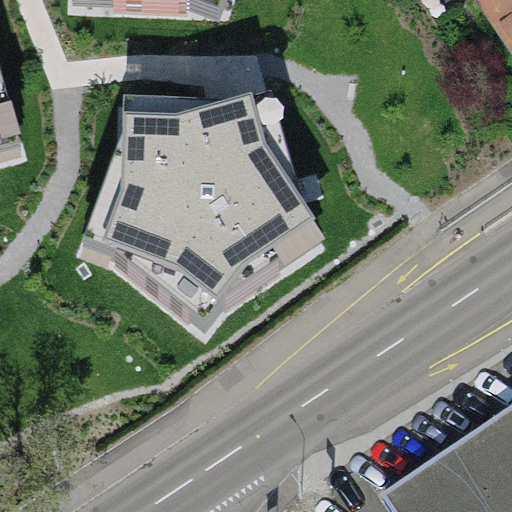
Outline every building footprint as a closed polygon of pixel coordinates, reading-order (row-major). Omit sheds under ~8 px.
[(111,0),(111,12),(193,14),(197,0),(111,0)] [(511,0),(483,0),(470,9),(511,69),(511,0)] [(0,125),(12,122),(0,79),(0,125)] [(240,118),(137,114),(135,146),(125,146),(99,218),(127,227),(113,264),(190,325),(208,301),(225,313),(280,277),(268,259),(309,231),(303,223),(275,120),(243,128),(240,118)] [(511,511),(511,426),(394,506),(397,511),(511,511)]
